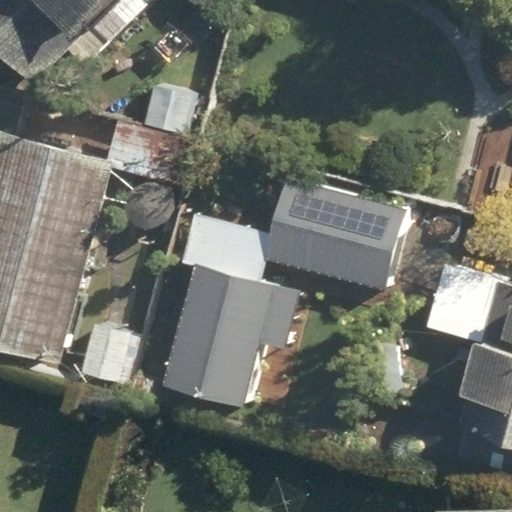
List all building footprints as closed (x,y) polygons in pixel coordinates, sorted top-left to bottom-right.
[(109,21),(130,0),(0,0),(0,23),(51,76),(84,45),(100,62),(126,38),(109,21)] [(166,84),(156,121),(193,130),(203,93),(166,84)] [(20,128),(0,199),(0,338),(77,360),(131,166),(199,185),(211,142),(130,119),(120,156),(20,128)] [(153,229),(161,228),(168,225),(174,219),(177,212),(178,204),(176,196),(171,189),(165,185),(157,182),(150,183),(143,185),(137,190),(133,196),(131,204),(131,211),(134,218),(139,224),(146,228),(153,229)] [(474,423),(480,424),(472,454),(511,464),(511,278),(511,279),(474,423)] [(373,299),(367,322),(388,327),(394,305),(373,299)] [(106,323),(90,391),(125,399),(142,332),(106,323)] [(64,398),(53,436),(82,445),(93,406),(64,398)]
